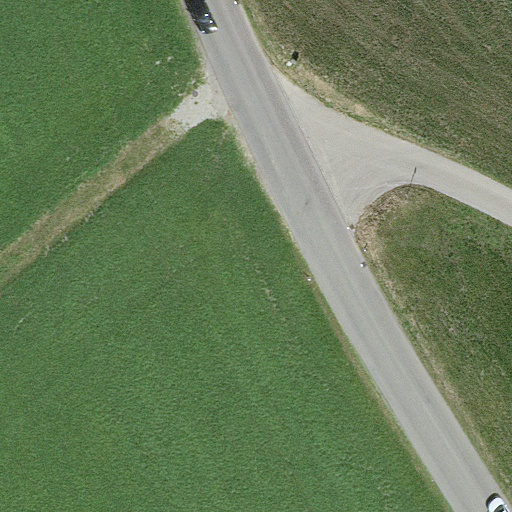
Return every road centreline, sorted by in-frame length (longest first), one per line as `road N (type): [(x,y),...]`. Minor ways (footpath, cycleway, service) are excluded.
road 1 (tertiary): [(493,511),(295,181),(209,0)]
road 2 (track): [(295,181),(370,157),(451,171),(511,209)]
